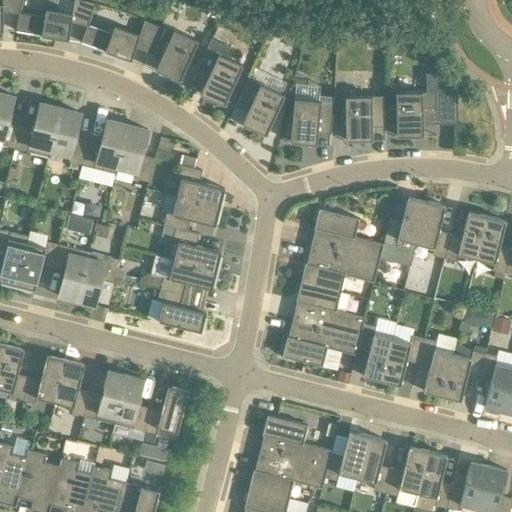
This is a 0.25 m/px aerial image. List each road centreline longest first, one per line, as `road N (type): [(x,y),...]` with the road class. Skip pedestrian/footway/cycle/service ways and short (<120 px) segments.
road 1 (residential): [(267,198),(214,146),(150,102),(85,77),(0,61)]
road 2 (residential): [(511,451),(238,375)]
road 3 (residential): [(267,198),(337,176),(398,170),(511,182)]
road 4 (residential): [(238,375),(0,316)]
road 5 (residential): [(238,375),(267,198)]
road 6 (residential): [(203,511),(238,375)]
